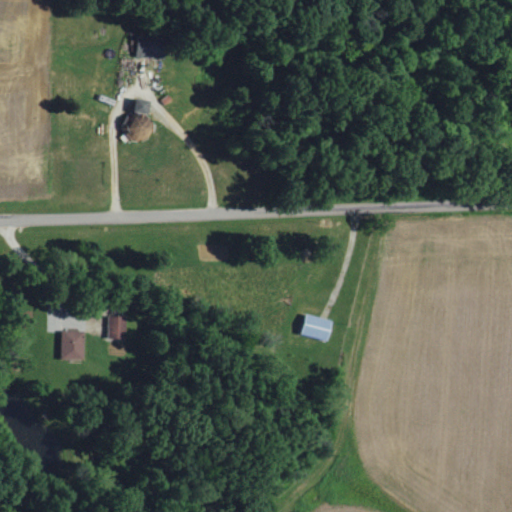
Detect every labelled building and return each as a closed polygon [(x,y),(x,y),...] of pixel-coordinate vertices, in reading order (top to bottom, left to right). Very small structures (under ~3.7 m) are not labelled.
[(151,58),(153,37),(131,35),(130,57),(151,58)] [(141,101),(127,98),(123,113),(131,115),(129,124),(120,122),(117,135),(141,141),(146,120),(137,118),(141,101)] [(293,334),(322,342),(328,322),(299,314),(293,334)] [(119,317),(102,317),(102,339),(118,339),(119,317)] [(77,356),(78,332),(55,331),(54,356),(77,356)]
